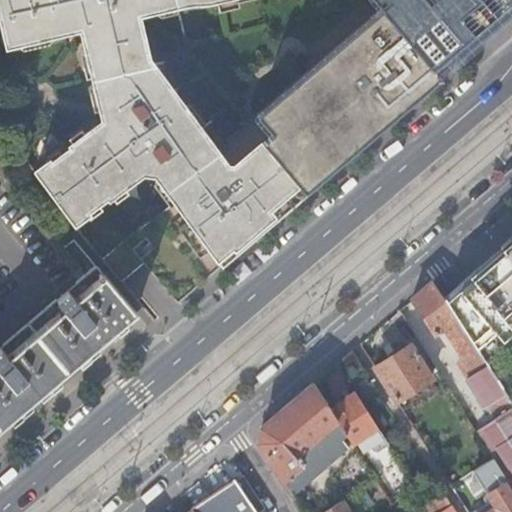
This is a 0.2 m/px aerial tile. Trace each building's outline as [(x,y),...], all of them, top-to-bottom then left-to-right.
[(477,14),(493,0),(0,0),(0,32),(4,47),(78,29),(88,74),(98,115),(68,139),(65,136),(42,155),(45,159),(32,169),(73,224),(86,213),(90,217),(112,199),(110,196),(142,170),(155,171),(178,200),(126,238),(178,302),(257,234),(440,78),(432,69),(440,62),(439,61),(455,47),(449,39),(467,23),(471,26),(476,24),(479,20),(477,14)] [(511,17),(511,0),(493,0),(477,14),(479,20),(476,24),(471,26),(467,23),(449,39),(455,47),(439,61),(440,62),(432,69),(440,78),(511,17)] [(511,241),(504,249),(466,281),(444,300),(475,350),(486,366),(511,407),(511,241)] [(0,426),(31,400),(92,349),(135,312),(96,267),(0,347),(0,426)] [(432,283),(412,301),(434,336),(444,330),(463,358),(475,350),(444,300),(432,283)] [(375,368),(397,402),(431,380),(410,346),(375,368)] [(486,366),(475,350),(463,358),(456,363),(466,379),(486,366)] [(353,351),(338,364),(350,384),(367,374),(353,351)] [(511,407),(486,366),(466,379),(485,409),(486,408),(494,420),(485,426),(476,432),(493,459),(507,482),(511,489),(511,407)] [(331,409),(315,384),(262,429),(259,443),(285,482),(292,476),(299,483),(311,473),(309,471),(341,442),(348,435),(331,409)] [(366,436),(378,428),(356,393),(331,409),(348,435),(353,444),(366,436)] [(378,428),(366,436),(376,452),(379,452),(389,446),(378,428)] [(352,459),(360,454),(353,444),(348,435),(341,442),(352,459)] [(511,498),(503,485),(507,482),(493,459),(472,473),(494,508),(488,511),(509,511),(511,510),(511,498)] [(363,487),(376,479),(367,464),(347,478),(356,491),(363,487)] [(221,467),(185,498),(193,511),(235,483),(221,467)] [(268,511),(265,507),(256,511),(253,511),(250,505),(260,499),(245,476),(235,483),(193,511),(194,511),(268,511)] [(392,505),(417,489),(411,480),(387,496),(392,505)] [(356,491),(325,511),(359,511),(373,503),(363,487),(356,491)] [(455,511),(444,494),(424,507),(426,511),(455,511)]
